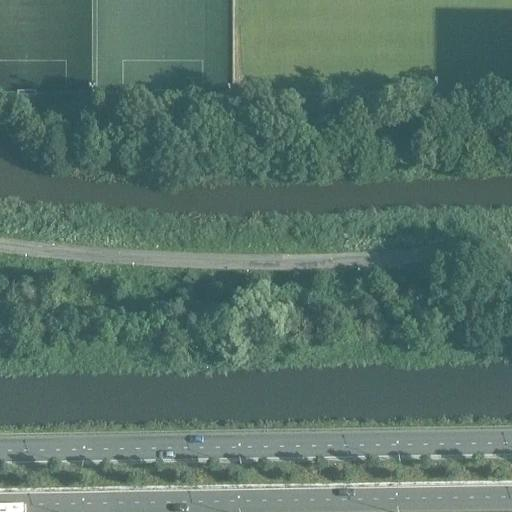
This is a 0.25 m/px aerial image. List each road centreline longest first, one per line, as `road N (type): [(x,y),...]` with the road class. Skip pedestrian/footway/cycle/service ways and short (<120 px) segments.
road 1 (primary): [(511,444),(0,451)]
road 2 (primary): [(0,504),(511,498)]
